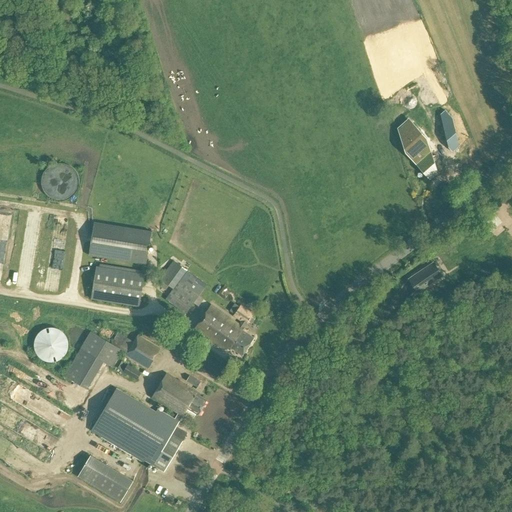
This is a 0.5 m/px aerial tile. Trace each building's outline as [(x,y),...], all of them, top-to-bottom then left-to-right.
[(438,64),(431,67),(436,77),(443,74),(438,64)] [(447,108),(442,111),(451,143),(455,149),(462,143),(454,116),(447,108)] [(411,115),(400,125),(407,149),(432,176),(440,169),(429,136),(411,115)] [(42,185),(44,191),(48,196),(54,199),(61,200),(67,199),(73,196),(77,190),(79,184),(79,178),(76,171),(72,167),(66,163),(59,163),(53,164),(47,167),(43,173),(41,179),(42,185)] [(483,223),(490,232),(502,222),(494,213),(483,223)] [(151,231),(94,221),(89,255),(146,264),(151,231)] [(206,285),(173,260),(166,270),(169,272),(163,281),(173,289),(166,300),(185,314),(206,285)] [(434,261),(410,276),(418,289),(443,274),(434,261)] [(144,273),(97,266),(91,298),(139,306),(144,273)] [(241,321),(239,324),(212,304),(195,328),(224,349),(231,347),(243,356),(255,339),(243,331),(255,315),(241,305),(234,316),(241,321)] [(62,331),(57,328),(50,327),(44,329),(39,332),(35,337),(34,344),(34,350),(37,355),(42,359),(48,362),(55,361),(60,359),(65,354),(68,349),(68,342),(66,336),(62,331)] [(64,376),(87,389),(104,362),(112,367),(120,353),(148,369),(161,347),(138,333),(133,342),(118,332),(111,344),(90,331),(64,376)] [(136,379),(141,371),(123,359),(118,367),(136,379)] [(188,433),(177,426),(180,421),(183,415),(183,416),(188,409),(199,415),(208,400),(200,395),(201,393),(168,373),(153,397),(179,413),(175,419),(158,409),(156,412),(118,387),(93,427),(165,471),(188,433)] [(201,382),(189,375),(186,380),(197,387),(201,382)] [(1,392),(18,406),(30,391),(13,377),(1,392)] [(133,481),(90,455),(77,477),(120,502),(133,481)]
